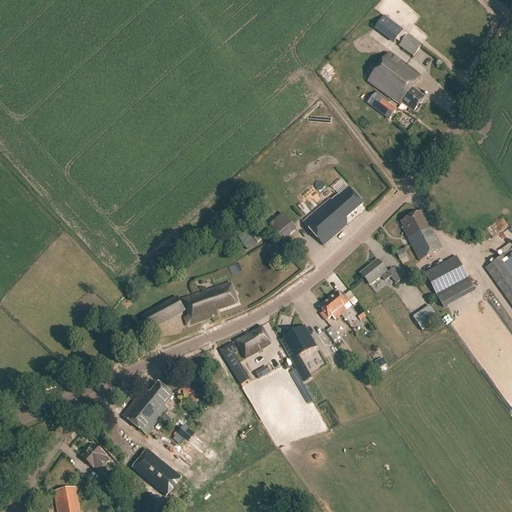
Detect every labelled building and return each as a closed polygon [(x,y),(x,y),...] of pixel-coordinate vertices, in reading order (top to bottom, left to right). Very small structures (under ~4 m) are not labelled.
[(398,46),(413,57),(421,45),(407,35),(408,34),(383,15),(374,29),(393,43),(396,40),(400,44),(398,46)] [(401,103),(414,112),(424,98),(413,89),(421,78),(388,55),(368,82),(400,106),(401,103)] [(297,89),(302,96),(311,89),(306,82),(297,89)] [(366,104),(388,120),(396,109),(374,93),(366,104)] [(304,223),(324,247),(348,226),(347,219),(364,205),(350,188),(340,197),(339,196),(332,201),(331,201),(304,223)] [(403,230),(421,262),(443,251),(422,212),(402,223),(405,229),(403,230)] [(269,225),(282,241),(296,229),(283,213),(269,225)] [(497,227),(488,234),(493,241),(502,233),(497,227)] [(505,234),(492,243),(497,250),(510,241),(505,234)] [(507,253),(485,269),(511,306),(511,246),(511,244),(504,249),(507,253)] [(456,257),(424,274),(436,296),(437,297),(468,280),(456,257)] [(377,260),(360,274),(369,285),(380,276),(384,281),(390,277),(387,273),(386,271),(377,260)] [(393,268),(387,273),(390,277),(395,284),(401,279),(393,268)] [(185,319),(188,327),(218,316),(217,313),(238,305),(231,284),(182,302),(188,318),(185,319)] [(329,301),(340,314),(346,309),(344,307),(350,303),(350,302),(345,296),(341,298),(338,294),(329,301)] [(140,318),(149,331),(185,311),(176,297),(140,318)] [(321,315),(327,322),(332,317),(334,319),(340,314),(329,301),(319,308),(323,313),(321,315)] [(371,305),(373,311),(380,307),(378,302),(371,305)] [(410,317),(421,331),(437,319),(426,305),(410,317)] [(281,341),(293,362),(318,347),(306,326),(281,341)] [(326,331),(335,345),(341,340),(331,327),(326,331)] [(236,343),(247,360),(272,344),(262,328),(236,343)] [(232,372),(241,367),(234,355),(237,353),(232,344),(220,351),(232,372)] [(256,375),(258,379),(267,374),(265,370),(256,375)] [(304,371),(299,374),(304,383),(309,380),(304,371)] [(179,389),(183,397),(193,392),(189,384),(179,389)] [(145,391),(123,418),(145,436),(166,410),(164,408),(173,398),(158,386),(150,396),(145,391)] [(219,388),(218,390),(220,392),(214,399),(223,407),(231,398),(219,388)] [(211,453),(219,444),(210,436),(221,424),(218,421),(225,413),(220,409),(211,420),(209,418),(199,430),(197,429),(191,435),(211,453)] [(186,433),(164,454),(187,477),(208,456),(199,447),(186,433)] [(94,446),(82,458),(95,470),(95,469),(99,473),(110,461),(106,457),(94,446)] [(146,451),(130,470),(165,498),(181,479),(146,451)] [(95,482),(107,493),(113,487),(101,475),(95,482)] [(79,511),(75,488),(53,491),(56,511),(79,511)]
